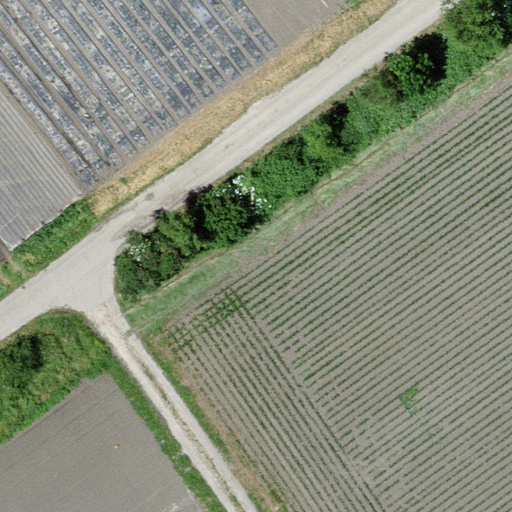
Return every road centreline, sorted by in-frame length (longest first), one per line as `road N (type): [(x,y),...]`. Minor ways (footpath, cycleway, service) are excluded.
road 1 (track): [(438,0),(87,271),(0,328)]
road 2 (track): [(87,271),(250,511)]
